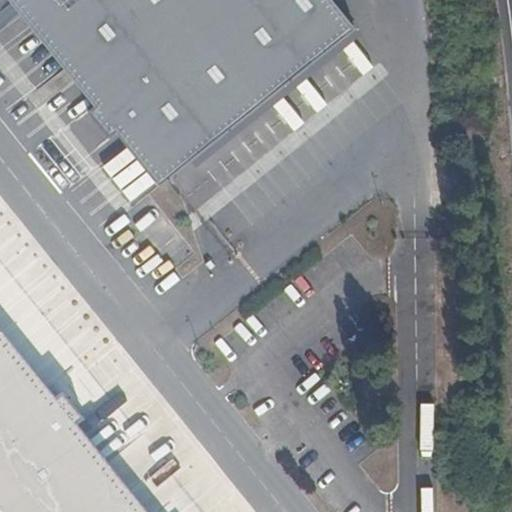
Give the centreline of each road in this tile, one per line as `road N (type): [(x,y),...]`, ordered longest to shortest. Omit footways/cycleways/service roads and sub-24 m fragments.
road 1 (unclassified): [(405,133),(413,511)]
road 2 (unclassified): [(405,133),(143,339)]
road 3 (unknown): [(413,506),(338,490),(237,345)]
road 4 (unclassified): [(143,339),(0,161)]
road 5 (unclassified): [(284,511),(143,339)]
road 6 (unknown): [(237,345),(332,276),(408,267)]
road 7 (unclassified): [(402,0),(405,133)]
